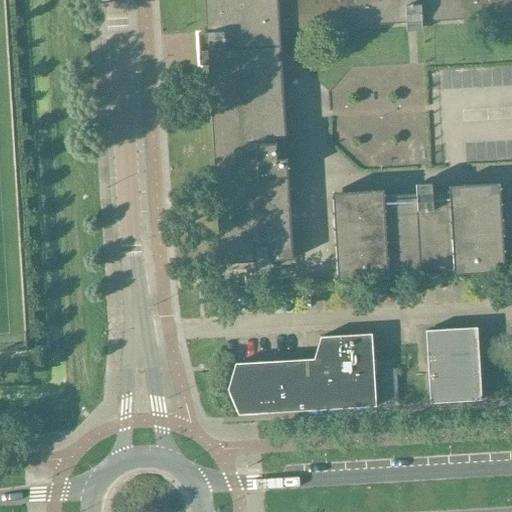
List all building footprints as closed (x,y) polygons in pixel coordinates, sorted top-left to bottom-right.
[(405,23),(405,24),(421,23),(421,22),(511,16),(511,0),(203,0),(206,33),(205,33),(206,51),(207,51),(219,264),(254,263),(254,264),(269,263),(269,262),(291,260),(282,93),(304,69),(279,45),(278,30),(405,23)] [(474,34),(446,35),(447,49),(475,48),(474,34)] [(438,36),(410,37),(411,51),(439,50),(438,36)] [(379,39),(351,41),(352,55),(380,53),(379,39)] [(343,41),(316,43),(316,57),(344,55),(343,41)] [(475,48),(447,49),(448,63),(476,62),(475,48)] [(439,50),(411,51),(412,65),(440,64),(439,50)] [(380,53),(352,55),(353,69),(381,67),(380,53)] [(344,55),(316,57),(317,71),(345,69),(344,55)] [(476,62),(448,63),(449,77),(477,76),(476,62)] [(440,64),(412,65),(413,79),(441,78),(440,64)] [(381,67),(353,69),(354,83),(382,81),(381,67)] [(345,69),(317,71),(318,85),(346,83),(345,69)] [(477,76),(449,77),(450,91),(477,90),(477,76)] [(441,78),(413,79),(414,93),(442,92),(441,78)] [(382,81),(354,83),(355,97),(383,95),(382,81)] [(346,83),(318,85),(319,99),(347,97),(346,83)] [(383,95),(355,97),(355,111),(383,109),(383,95)] [(347,97),(319,99),(320,113),(347,111),(347,97)] [(383,109),(355,111),(356,125),(384,123),(383,109)] [(347,111),(320,113),(320,127),(348,125),(347,111)] [(384,123),(356,125),(357,139),(385,137),(384,123)] [(348,125),(320,127),(321,141),(349,139),(348,125)] [(385,137),(357,139),(358,153),(386,151),(385,137)] [(349,139),(321,141),(322,155),(350,153),(349,139)] [(384,194),(382,194),(329,197),(334,278),(389,274),(389,272),(451,269),(451,271),(505,268),(503,231),(501,187),(446,190),(446,192),(431,193),(431,191),(415,192),(415,194),(384,196),(384,194)] [(264,296),(246,297),(247,311),(265,310),(264,296)] [(476,328),(425,331),(429,404),(481,401),(476,328)] [(371,334),(320,337),(313,359),(235,364),(227,390),(238,415),(375,407),(371,334)]
